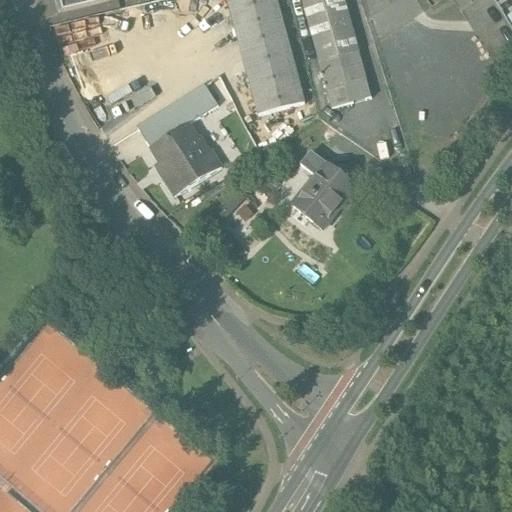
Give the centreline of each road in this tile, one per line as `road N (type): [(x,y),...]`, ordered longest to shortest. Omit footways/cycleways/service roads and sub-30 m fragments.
road 1 (unclassified): [(313,452),(93,172),(48,97),(12,0)]
road 2 (primary): [(511,151),(313,452)]
road 3 (primary): [(330,464),(511,198)]
